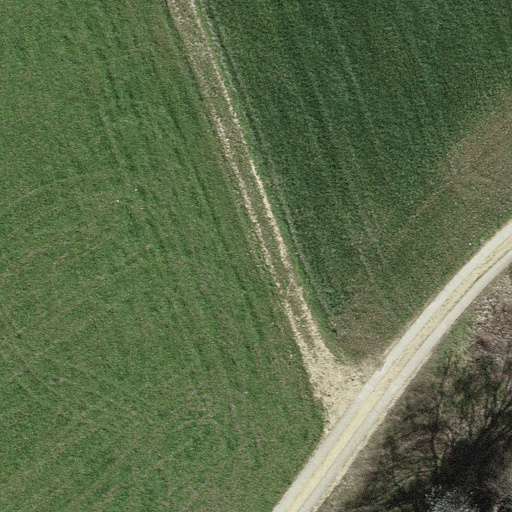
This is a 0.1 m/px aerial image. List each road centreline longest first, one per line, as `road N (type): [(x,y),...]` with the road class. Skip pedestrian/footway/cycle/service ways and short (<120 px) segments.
road 1 (track): [(356,418),(183,0)]
road 2 (track): [(290,511),(356,418),(511,247)]
